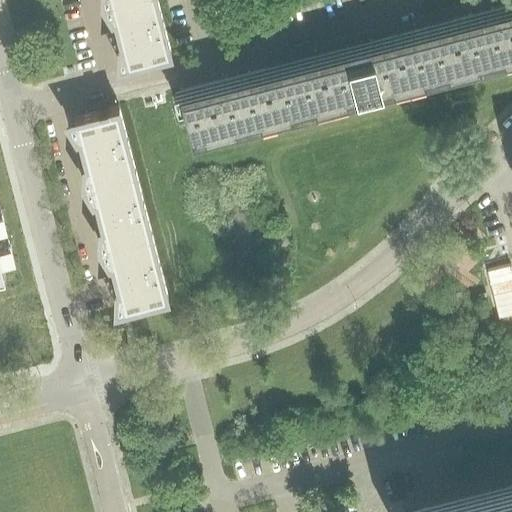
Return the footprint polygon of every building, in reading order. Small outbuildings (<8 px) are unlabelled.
[(157,0),(112,0),(113,0),(113,1),(115,9),(125,48),(127,57),(128,61),(171,50),(157,0)] [(194,137),(196,136),(195,136),(279,114),(383,87),(465,66),(511,53),(511,2),(372,39),(183,88),(183,87),(181,88),(194,137)] [(93,178),(135,168),(118,104),(109,107),(108,104),(99,106),(100,109),(76,115),(77,119),(78,119),(80,128),(79,128),(89,167),(90,166),(93,178)] [(135,168),(93,178),(93,179),(92,179),(93,182),(94,182),(96,191),(95,191),(105,230),(106,229),(109,238),(108,238),(108,242),(151,231),(135,168)] [(151,231),(108,242),(109,245),(110,245),(113,253),(112,254),(122,292),(125,301),(124,301),(125,305),(167,294),(151,231)] [(0,361),(35,351),(30,335),(0,344),(0,361)] [(511,511),(511,486),(419,510),(419,511),(405,511),(403,511),(511,511)]
